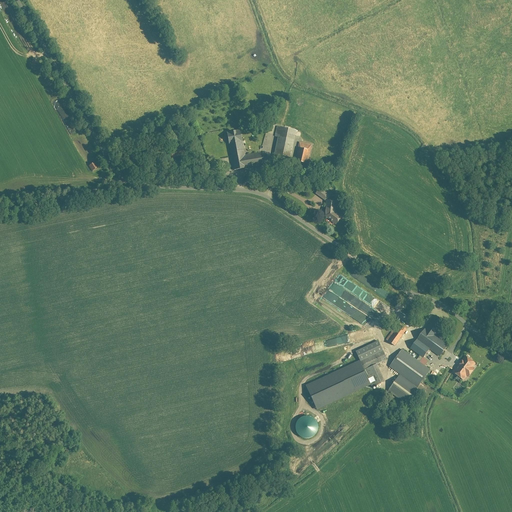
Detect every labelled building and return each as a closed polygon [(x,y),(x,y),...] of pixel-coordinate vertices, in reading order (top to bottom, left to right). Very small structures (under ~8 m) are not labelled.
[(295,131),(279,128),(273,156),(290,159),(295,131)] [(260,153),(244,155),(240,131),(227,133),(233,171),(262,166),(260,153)] [(294,161),(307,164),(311,146),(298,143),(294,161)] [(176,150),(177,158),(184,157),(183,149),(176,150)] [(320,188),(315,194),(325,201),(329,194),(320,188)] [(342,216),(336,213),(338,202),(327,201),(324,217),(336,225),(342,216)] [(435,316),(418,339),(441,356),(447,348),(435,338),(446,324),(435,316)] [(397,324),(386,340),(395,346),(406,330),(397,324)] [(417,341),(411,349),(423,359),(429,351),(417,341)] [(378,342),(355,352),(363,371),(386,361),(378,342)] [(402,350),(389,368),(417,387),(430,370),(425,366),(428,362),(423,359),(420,363),(402,350)] [(464,356),(453,373),(465,382),(477,365),(464,356)] [(364,371),(372,388),(385,383),(377,365),(364,371)] [(400,377),(389,391),(407,404),(417,390),(400,377)]
